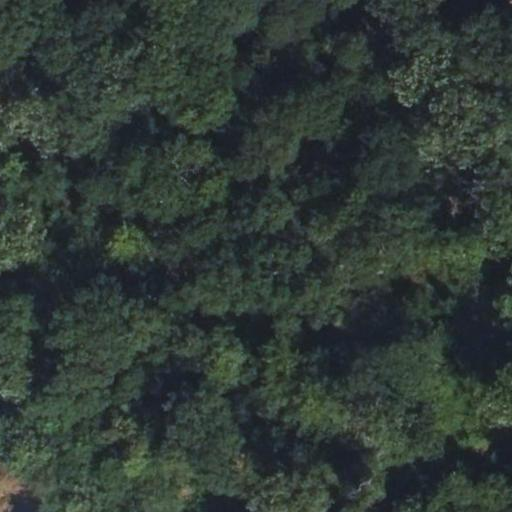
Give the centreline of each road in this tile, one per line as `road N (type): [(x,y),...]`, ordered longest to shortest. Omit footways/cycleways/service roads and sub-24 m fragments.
road 1 (track): [(511,304),(287,511)]
road 2 (track): [(511,190),(477,155),(489,0)]
